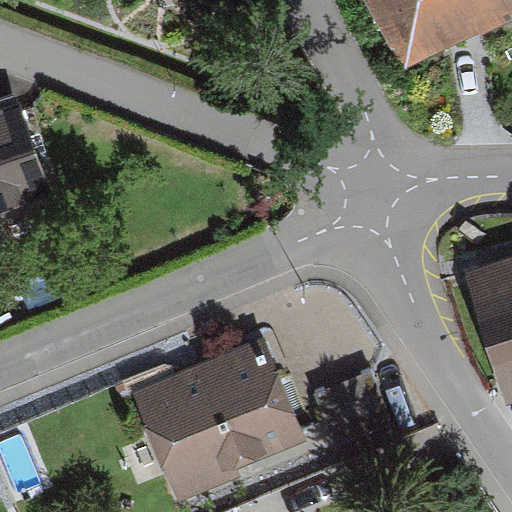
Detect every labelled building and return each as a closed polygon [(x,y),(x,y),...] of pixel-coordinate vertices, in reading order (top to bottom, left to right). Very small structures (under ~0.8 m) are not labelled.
[(511,0),(368,0),(403,66),(511,9),(511,0)] [(0,200),(53,182),(23,95),(0,102),(0,200)] [(511,250),(469,264),(508,392),(511,390),(511,250)] [(134,385),(180,496),(243,470),(239,461),(306,434),(264,332),(134,385)] [(336,438),(386,417),(365,367),(314,388),(336,438)]
